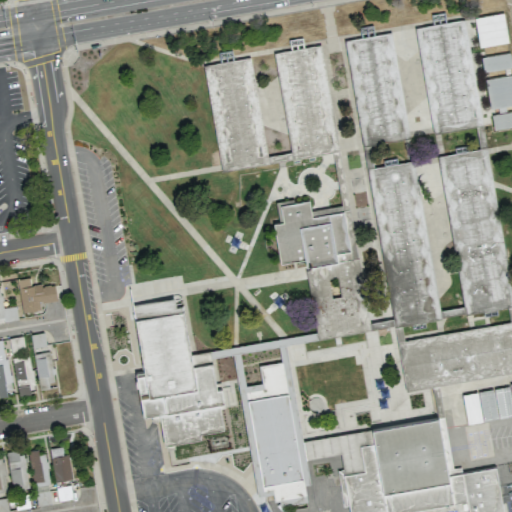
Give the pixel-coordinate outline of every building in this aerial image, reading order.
[(432,24),(445,22),(444,12),(431,15),(432,24)] [(473,18),(502,12),(508,42),(479,47),(473,18)] [(414,27),(463,19),(482,124),(475,125),(433,133),(414,27)] [(373,35),(373,26),(359,27),(360,36),(373,35)] [(343,40),(390,32),(409,138),(369,145),(362,146),(343,40)] [(303,47),(301,37),(289,40),(291,49),(303,47)] [(272,52),(320,44),(338,150),(332,151),(291,158),(290,151),(272,52)] [(233,60),(231,50),(217,52),(219,62),(233,60)] [(480,57),(483,72),(511,66),(509,52),(480,57)] [(202,65),(249,57),(267,156),(268,163),(221,171),(202,65)] [(511,74),(484,79),(489,108),(511,104),(511,74)] [(490,114),(511,110),(511,125),(493,129),(490,114)] [(482,124),(486,147),(479,148),(475,125),(482,124)] [(362,146),(369,145),(373,167),(366,168),(362,146)] [(464,314),(464,313),(462,306),(436,156),(479,148),(486,147),(511,293),(511,305),(506,307),(464,314)] [(338,150),(357,257),(336,261),(334,252),(349,249),(342,210),(311,216),(310,210),(340,205),(332,151),(338,150)] [(291,158),(268,163),(267,156),(290,151),(291,158)] [(366,168),(373,167),(413,160),(439,309),(441,317),(441,318),(400,325),(393,327),(393,325),(392,318),(366,168)] [(279,263),(272,223),(282,221),(279,205),(308,199),(310,210),(311,216),(342,210),(349,249),(334,252),(336,261),(309,265),(305,266),(304,259),(279,263)] [(370,329),(369,322),(357,257),(336,261),(309,265),(309,269),(305,269),(315,332),(317,339),(370,329)] [(57,300),(54,282),(30,286),(29,277),(17,279),(22,312),(40,309),(39,303),(57,300)] [(0,321),(17,319),(15,305),(2,307),(0,289),(0,321)] [(173,297),(175,305),(180,304),(181,310),(182,310),(189,353),(195,387),(148,396),(144,373),(143,373),(131,304),(173,297)] [(439,309),(462,306),(464,313),(441,317),(439,309)] [(370,329),(393,325),(392,318),(369,322),(370,329)] [(396,341),(403,340),(509,321),(511,320),(511,371),(438,385),(428,387),(405,391),(396,341)] [(400,325),(403,340),(396,341),(393,327),(400,325)] [(209,350),(315,332),(317,339),(285,344),(302,440),(371,428),(373,442),(358,444),(363,470),(343,473),(339,453),(305,459),(309,483),(303,484),(301,476),(287,392),(281,362),(280,361),(278,346),(239,353),(245,385),(237,386),(232,354),(211,358),(209,350)] [(3,339),(0,339),(0,393),(11,392),(3,339)] [(189,353),(209,350),(211,358),(211,362),(215,388),(220,387),(223,401),(218,402),(150,414),(142,416),(139,397),(147,396),(146,390),(138,392),(135,375),(143,373),(144,373),(148,396),(195,387),(189,353)] [(49,351),(34,353),(38,389),(53,388),(49,351)] [(13,357),(17,395),(33,393),(29,355),(13,357)] [(280,361),(258,365),(261,383),(262,388),(245,391),(246,399),(287,392),(281,362),(280,361)] [(305,494),(306,500),(279,505),(278,500),(273,501),(271,493),(256,495),(237,386),(245,385),(261,383),(262,388),(245,391),(246,399),(261,484),(262,490),(272,488),(274,500),(305,494)] [(428,387),(432,411),(420,414),(421,419),(437,416),(447,474),(461,471),(460,466),(452,467),(443,416),(438,385),(428,387)] [(508,386),(511,409),(511,415),(498,417),(493,388),(508,386)] [(497,418),(482,420),(477,391),(492,388),(497,418)] [(476,391),(481,421),(467,423),(461,394),(476,391)] [(246,399),(287,392),(301,476),(261,484),(246,399)] [(218,402),(223,428),(199,432),(200,438),(173,442),(174,448),(166,449),(165,444),(163,444),(158,419),(152,421),(150,414),(218,402)] [(371,428),(421,419),(437,416),(447,474),(452,501),(391,511),(385,511),(373,442),(371,428)] [(385,511),(373,442),(358,444),(363,470),(343,473),(349,511),(385,511)] [(49,448),(55,481),(72,478),(67,453),(62,454),(61,446),(49,448)] [(12,489),(29,486),(23,457),(19,457),(18,450),(6,452),(12,489)] [(50,503),(48,487),(50,486),(45,450),(29,452),(36,505),(50,503)] [(461,471),(466,499),(468,511),(503,511),(495,465),(461,471)] [(447,474),(461,471),(466,499),(452,501),(447,474)] [(261,484),(262,490),(272,488),(274,500),(305,494),(303,484),(301,476),(261,484)]
